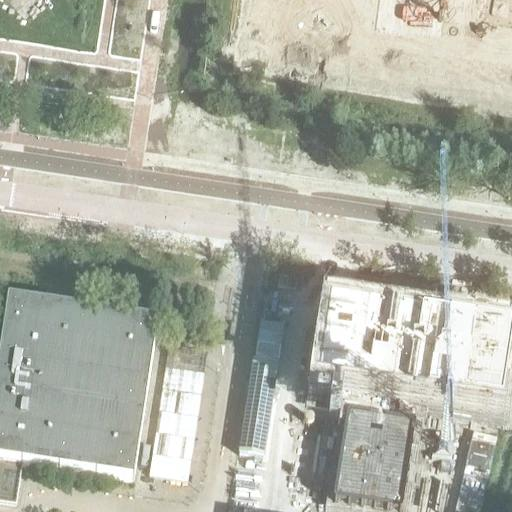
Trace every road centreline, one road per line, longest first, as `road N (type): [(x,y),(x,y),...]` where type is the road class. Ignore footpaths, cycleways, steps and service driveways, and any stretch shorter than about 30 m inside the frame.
road 1 (residential): [(258,232),(219,511)]
road 2 (tertiary): [(258,232),(0,194)]
road 3 (tertiary): [(511,270),(258,232)]
